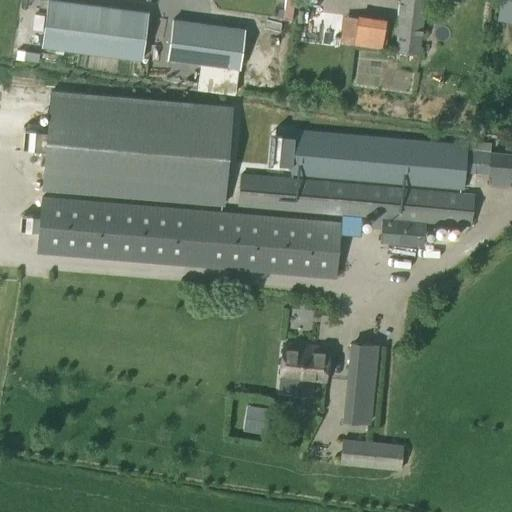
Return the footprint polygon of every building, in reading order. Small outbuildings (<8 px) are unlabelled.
[(399,0),(394,51),(419,54),(425,0),(399,0)] [(511,0),(499,0),(496,21),(511,23),(511,0)] [(47,3),(42,46),(142,59),(148,16),(47,3)] [(357,17),(353,47),(381,52),(381,49),(385,50),(389,24),(385,24),(385,22),(357,17)] [(171,22),(166,62),(238,72),(244,32),(171,22)] [(22,129),(21,138),(45,139),(41,192),(222,207),(230,108),(49,94),(46,131),(22,129)] [(294,131),(290,176),(461,191),(463,173),(487,175),(487,176),(511,178),(511,154),(476,152),(476,151),(465,150),(465,146),(294,131)] [(292,153),(293,137),(269,135),(268,151),(266,166),(271,167),(291,168),(292,153)] [(240,176),(237,208),(328,215),(328,214),(469,226),(472,196),(330,185),(330,184),(240,176)] [(42,202),(38,253),(336,276),(339,225),(42,202)] [(384,222),(382,245),(425,249),(426,225),(384,222)] [(283,344),(280,379),(301,381),(301,377),(325,380),(329,348),(283,344)] [(351,344),(343,421),(369,423),(376,346),(351,344)] [(341,442),(339,464),(399,470),(401,448),(341,442)]
